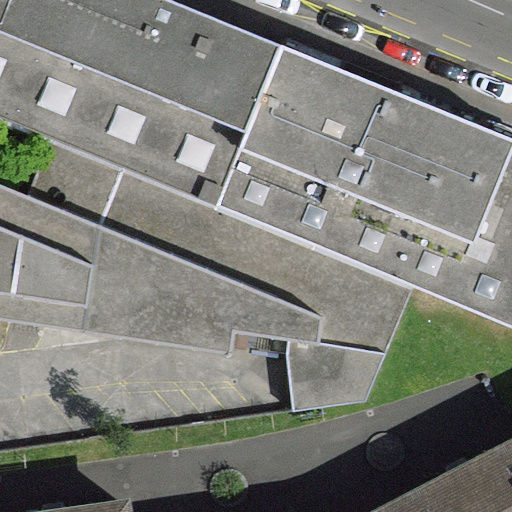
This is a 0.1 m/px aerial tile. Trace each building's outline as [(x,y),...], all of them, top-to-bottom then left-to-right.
[(0,0),(0,117),(52,138),(224,208),(285,46),(172,0),(0,0)] [(511,136),(285,46),(224,208),(418,287),(511,325),(511,136)] [(52,138),(29,196),(325,318),(318,343),(388,352),(418,287),(224,208),(52,138)] [(0,224),(106,268),(99,308),(0,291),(0,317),(231,354),(235,332),(292,339),(318,343),(325,318),(29,196),(0,183),(0,224)] [(0,291),(99,308),(106,268),(0,224),(0,291)] [(318,343),(292,339),(291,355),(299,409),(368,398),(388,352),(318,343)] [(511,511),(511,448),(401,505),(405,511),(511,511)]
